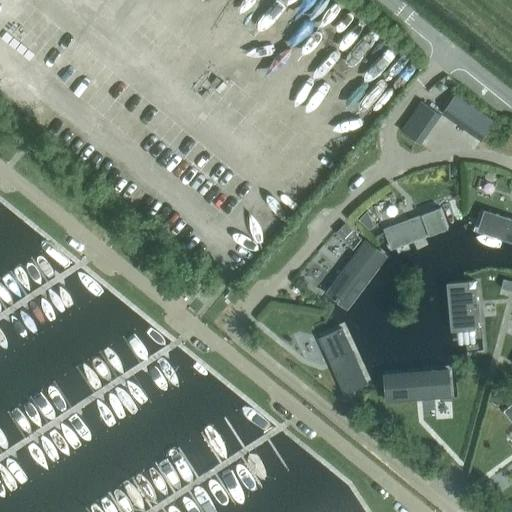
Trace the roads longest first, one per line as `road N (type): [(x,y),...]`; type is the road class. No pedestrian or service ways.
road 1 (residential): [(397,170),(348,206),(237,333),(449,511)]
road 2 (residential): [(450,51),(391,124),(397,170)]
